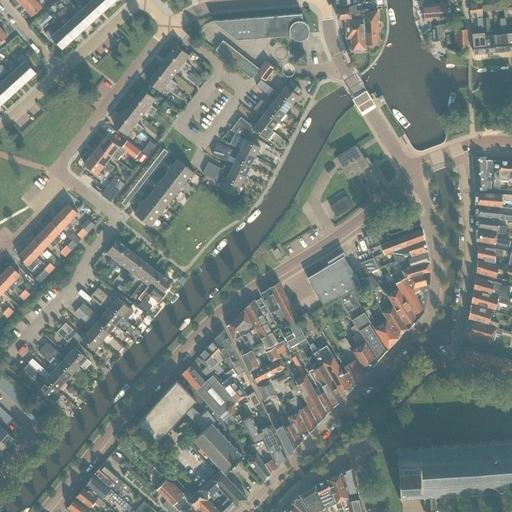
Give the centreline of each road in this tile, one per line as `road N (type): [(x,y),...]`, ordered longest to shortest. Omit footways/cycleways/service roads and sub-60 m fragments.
road 1 (tertiary): [(44,511),(217,313),(363,219),(410,172)]
road 2 (residential): [(239,511),(430,312),(433,238),(410,172)]
road 3 (residential): [(11,357),(78,284),(116,222),(67,181)]
road 4 (tertiary): [(410,172),(342,70),(324,0)]
road 5 (residential): [(67,181),(62,162),(168,26)]
road 6 (residential): [(457,339),(469,243),(457,150)]
road 7 (residential): [(221,70),(179,124),(203,143),(245,88)]
road 8 (residential): [(356,451),(413,384),(448,360)]
road 9 (residential): [(168,26),(218,6),(289,0)]
